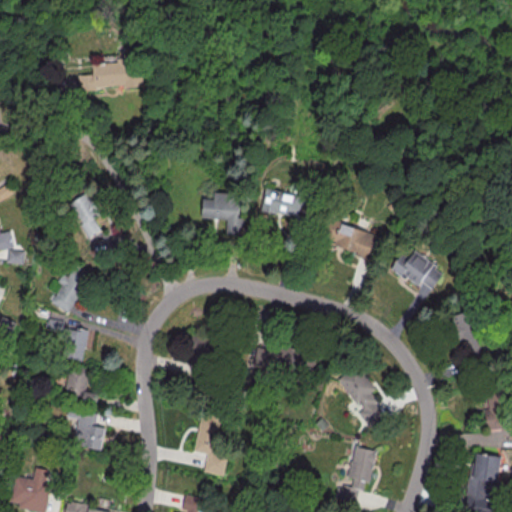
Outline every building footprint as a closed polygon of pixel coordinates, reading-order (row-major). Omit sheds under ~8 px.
[(79,88),(142,86),(141,57),(117,58),(117,62),(93,63),(93,73),(79,74),(79,88)] [(299,217),(303,195),(265,188),(261,210),(299,217)] [(87,237),(100,229),(92,215),(99,211),(87,191),(67,202),(87,237)] [(227,218),(226,232),(240,233),(242,193),(214,191),(214,198),(202,198),(202,217),(227,218)] [(378,258),(384,236),(328,219),(322,242),(378,258)] [(11,229),(0,231),(0,248),(15,246),(11,229)] [(391,268),(418,286),(421,281),(432,289),(444,271),(414,250),(412,252),(405,247),(391,268)] [(7,262),(24,262),(24,249),(7,249),(7,262)] [(48,300),(67,312),(90,275),(72,263),(48,300)] [(455,313),(454,354),(478,355),(479,314),(455,313)] [(0,331),(10,336),(16,321),(0,314),(0,331)] [(87,330),(63,326),(64,320),(48,317),(46,330),(63,333),(59,356),(82,360),(87,330)] [(305,370),(306,348),(255,345),(254,367),(305,370)] [(339,379),(361,410),(356,413),(366,427),(384,414),(369,393),(375,388),(358,365),(339,379)] [(95,401),(97,393),(85,390),(89,372),(68,368),(63,394),(95,401)] [(101,448),(104,427),(95,425),(97,412),(67,407),(66,416),(77,418),(73,444),(101,448)] [(223,475),(228,447),(218,445),(223,417),(200,413),(194,451),(207,453),(203,471),(223,475)] [(375,449),(353,446),(348,476),(353,477),(351,487),(337,484),(334,501),(356,505),(361,480),(369,482),(375,449)] [(498,481),(500,455),(475,453),(473,478),(498,481)] [(45,511),(53,470),(34,466),(32,478),(14,475),(9,501),(19,502),(18,507),(45,511)] [(202,511),(206,497),(185,493),(181,511),(176,510),(175,511),(202,511)] [(64,511),(117,511),(118,510),(66,502),(64,511)]
